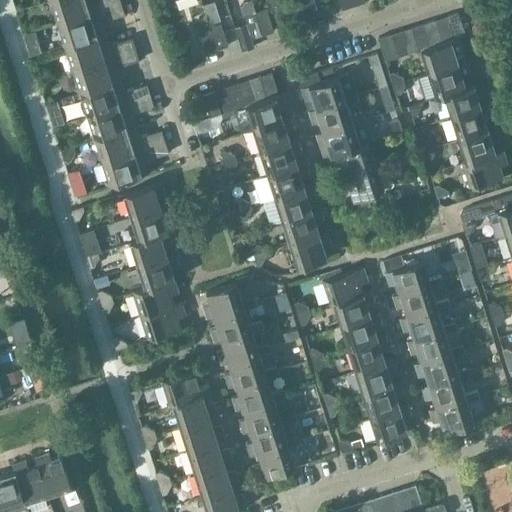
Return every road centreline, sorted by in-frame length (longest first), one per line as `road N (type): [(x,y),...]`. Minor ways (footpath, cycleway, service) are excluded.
road 1 (residential): [(167,87),(372,25),(411,0)]
road 2 (residential): [(295,511),(305,497),(440,454)]
